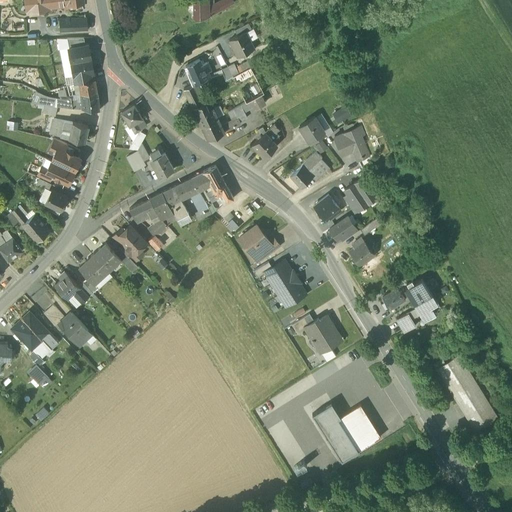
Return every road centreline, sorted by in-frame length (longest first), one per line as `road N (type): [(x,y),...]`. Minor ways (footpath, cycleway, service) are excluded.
road 1 (residential): [(216,157),(297,217),(456,462)]
road 2 (tertiary): [(456,462),(276,511)]
road 3 (residential): [(70,232),(94,184),(114,66)]
road 4 (residential): [(70,232),(93,227),(216,157)]
road 5 (residential): [(114,66),(216,157)]
